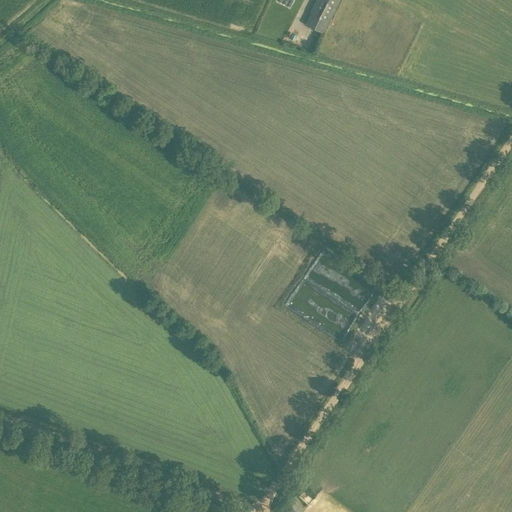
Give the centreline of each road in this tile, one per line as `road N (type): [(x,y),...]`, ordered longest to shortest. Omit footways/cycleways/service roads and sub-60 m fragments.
road 1 (track): [(258,511),(511,139)]
road 2 (unclassified): [(252,511),(0,415)]
